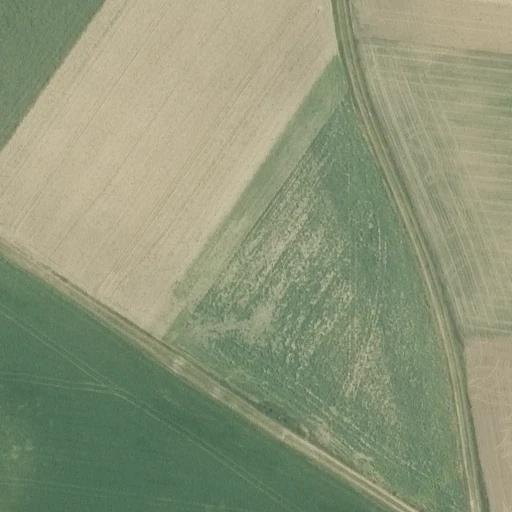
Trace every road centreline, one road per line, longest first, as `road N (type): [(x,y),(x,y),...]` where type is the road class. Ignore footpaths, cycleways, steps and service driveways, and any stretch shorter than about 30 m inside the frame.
road 1 (track): [(341,0),(356,84),(431,286),(477,511)]
road 2 (track): [(0,248),(407,511)]
